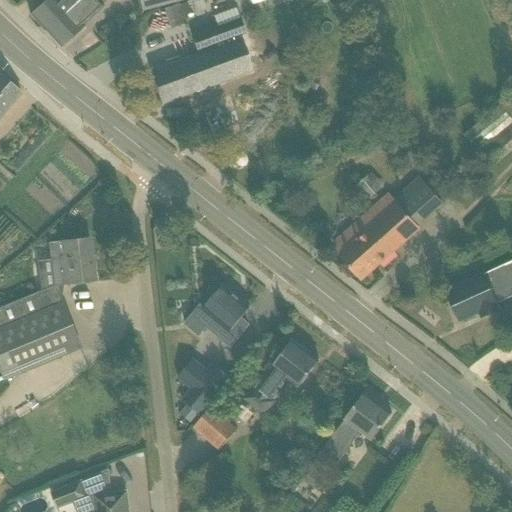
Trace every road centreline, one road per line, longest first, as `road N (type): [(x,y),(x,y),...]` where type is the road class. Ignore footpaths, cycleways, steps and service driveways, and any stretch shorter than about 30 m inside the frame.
road 1 (tertiary): [(511,453),(456,399),(160,168)]
road 2 (unclassified): [(169,511),(136,223),(160,168)]
road 3 (tertiary): [(160,168),(0,33)]
